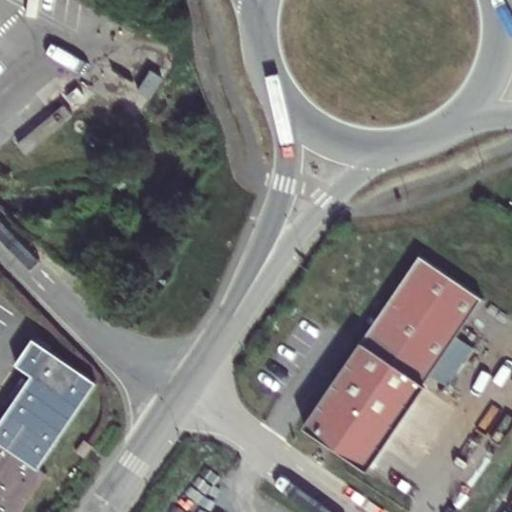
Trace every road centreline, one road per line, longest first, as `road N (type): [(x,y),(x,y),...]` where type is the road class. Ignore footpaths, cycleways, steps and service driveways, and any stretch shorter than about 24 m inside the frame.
road 1 (unclassified): [(180,395),(86,325),(0,240)]
road 2 (unclassified): [(246,297),(335,195),(398,147)]
road 3 (unclassified): [(284,103),(285,180),(246,297)]
road 4 (unclassified): [(338,511),(180,395)]
road 5 (unclassified): [(100,511),(180,395)]
road 6 (secondary): [(284,103),(335,141),(398,147)]
road 7 (secondary): [(460,118),(490,76),(498,8)]
